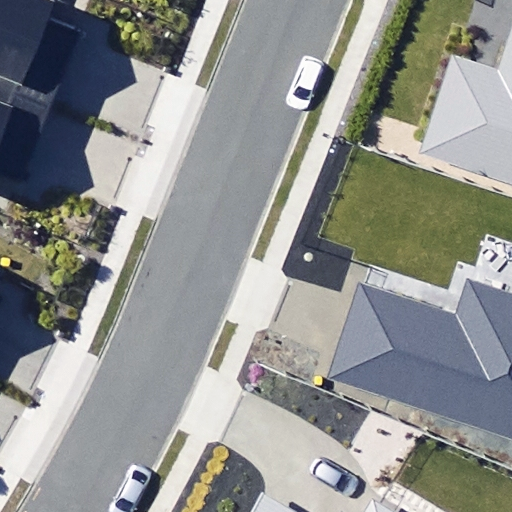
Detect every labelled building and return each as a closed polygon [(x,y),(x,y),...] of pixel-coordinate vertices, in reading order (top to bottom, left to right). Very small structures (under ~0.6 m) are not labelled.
[(0,0),(0,89),(51,110),(82,33),(47,20),(55,0),(0,0)] [(421,141),(416,155),(511,186),(511,31),(500,68),(459,55),(451,52),(421,141)] [(51,110),(0,89),(0,171),(23,180),(51,110)] [(358,288),(328,376),(511,438),(511,295),(474,282),(460,323),(358,288)] [(294,511),(261,491),(248,511),(394,511),(375,500),(367,511),(294,511)]
